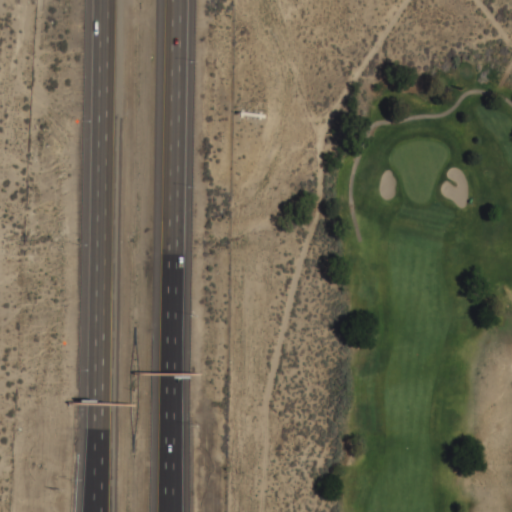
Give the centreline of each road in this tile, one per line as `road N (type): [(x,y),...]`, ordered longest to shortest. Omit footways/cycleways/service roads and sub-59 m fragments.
road 1 (motorway): [(100,0),(91,511)]
road 2 (motorway): [(174,511),(182,0)]
road 3 (track): [(360,239),(351,176),(373,125),(448,112),(473,91),(511,103)]
